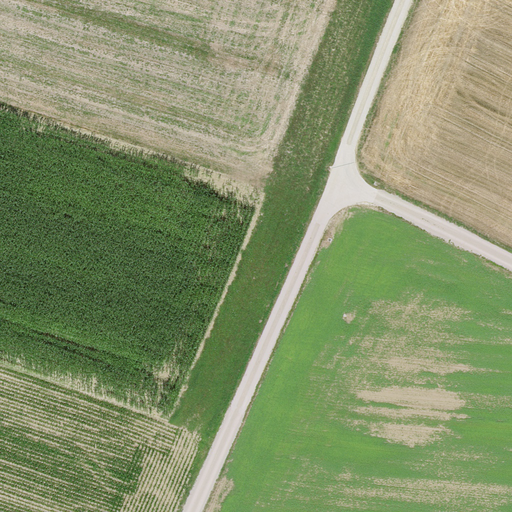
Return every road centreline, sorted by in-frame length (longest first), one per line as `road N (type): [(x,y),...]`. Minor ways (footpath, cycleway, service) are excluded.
road 1 (track): [(397,0),(337,180),(197,511)]
road 2 (track): [(511,266),(337,180)]
